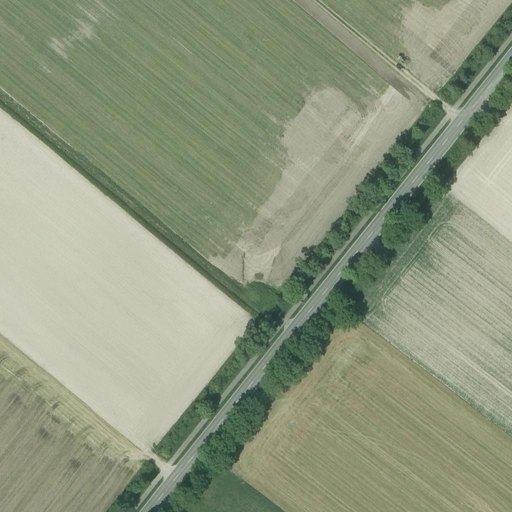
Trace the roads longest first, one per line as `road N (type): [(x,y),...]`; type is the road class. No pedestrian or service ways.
road 1 (primary): [(149,511),(511,59)]
road 2 (track): [(462,120),(315,0)]
